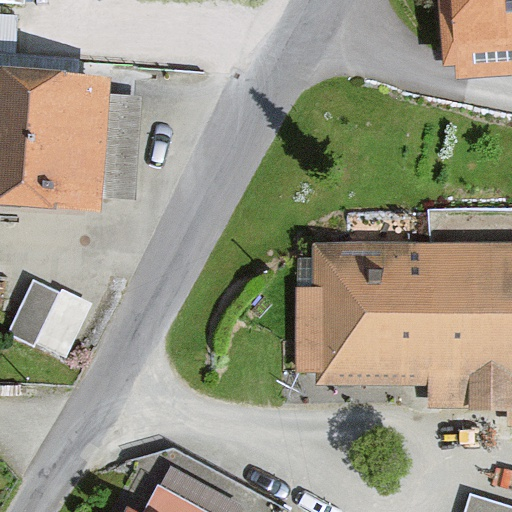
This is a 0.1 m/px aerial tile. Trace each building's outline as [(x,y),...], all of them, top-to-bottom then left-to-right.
[(511,0),(449,0),(453,60),(473,59),(474,73),(511,70),(511,0)] [(0,207),(117,213),(123,70),(24,65),(26,22),(0,20),(0,207)] [(471,92),(419,81),(406,146),(457,156),(471,92)] [(511,240),(318,250),(318,259),(296,260),(302,376),(324,375),(325,389),(436,384),(437,404),(478,402),(478,410),(511,408),(511,240)] [(91,318),(33,289),(4,345),(62,374),(91,318)] [(135,511),(247,511),(249,509),(177,471),(154,511),(152,511),(139,505),(135,511)] [(469,511),(511,511),(511,504),(475,494),(469,511)]
